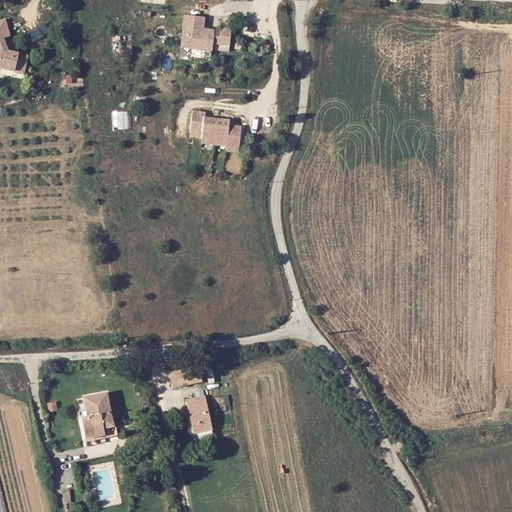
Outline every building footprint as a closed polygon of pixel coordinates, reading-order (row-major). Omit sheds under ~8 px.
[(212,23),(191,23),(190,53),(224,54),(225,46),(231,46),(231,49),(242,50),(242,33),(231,33),(231,35),(226,35),(212,35),(212,23)] [(115,128),(129,127),(128,110),(113,111),(115,128)] [(205,113),(192,111),(190,137),(201,139),(201,143),(226,146),(225,151),(240,153),(243,126),(230,124),(230,119),(205,117),(205,113)] [(202,381),(198,366),(170,372),(173,388),(202,381)] [(91,396),(101,436),(105,435),(103,425),(113,423),(107,393),(91,396)] [(101,436),(91,396),(84,397),(88,416),(82,417),(86,439),(101,436)] [(193,433),(211,429),(205,396),(186,400),(189,415),(193,433)] [(113,423),(103,425),(105,435),(115,433),(113,423)] [(9,511),(0,475),(0,511),(9,511)]
